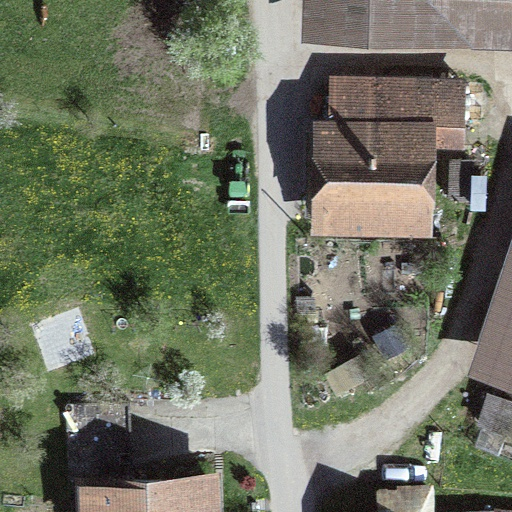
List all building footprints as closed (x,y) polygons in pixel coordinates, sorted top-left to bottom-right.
[(511,0),(303,0),(303,35),(511,38),(511,0)] [(331,127),(312,126),(310,234),(435,236),(436,151),(464,151),(465,81),(332,79),(331,127)] [(511,338),(501,370),(511,373),(511,338)] [(221,511),(218,471),(78,481),(80,511),(221,511)] [(378,511),(432,511),(432,491),(377,494),(378,511)]
